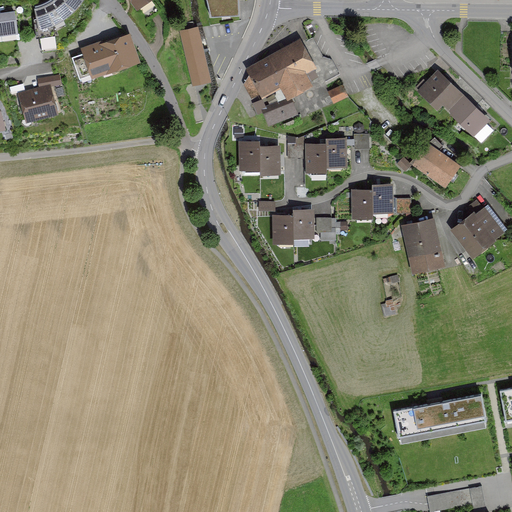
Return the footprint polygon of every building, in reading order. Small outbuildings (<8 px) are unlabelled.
[(35,8),(39,29),(60,22),(73,12),(83,0),(51,0),(50,2),(35,8)] [(150,0),(128,0),(136,10),(150,0)] [(207,0),(211,14),(238,12),(238,0),(207,0)] [(17,10),(0,12),(0,35),(21,33),(17,10)] [(211,81),(198,25),(179,29),(192,85),(211,81)] [(142,63),(132,33),(84,48),(94,78),(142,63)] [(318,68),(303,39),(248,66),(262,94),(282,85),(290,99),(313,87),(306,73),(318,68)] [(464,93),(438,68),(417,90),(437,109),(443,104),(449,109),(464,93)] [(60,74),(39,77),(40,87),(62,83),(60,74)] [(351,95),(345,83),(330,90),(336,102),(351,95)] [(59,114),(50,85),(22,93),(31,122),(59,114)] [(491,119),(464,93),(449,109),(451,111),(450,112),(474,136),(491,119)] [(264,111),(269,124),(298,113),(294,100),(264,111)] [(370,133),(362,134),(363,147),(371,147),(370,133)] [(347,137),(328,137),(328,142),(328,167),(347,166),(347,137)] [(463,164),(427,139),(412,161),(447,186),(463,164)] [(260,144),(260,140),(238,141),(238,171),(261,170),(260,144)] [(328,167),(328,142),(308,142),(309,171),(328,171),(328,167)] [(261,170),(261,175),(284,174),(283,144),(260,144),(261,170)] [(404,156),(399,161),(406,170),(412,165),(404,156)] [(395,211),(395,182),(374,182),(374,189),(374,211),(395,211)] [(374,211),(374,189),(353,189),(353,217),(375,218),(374,211)] [(404,212),(404,197),(396,197),(396,212),(404,212)] [(412,197),(404,197),(404,212),(412,212),(412,197)] [(259,201),(259,209),(275,209),(275,201),(259,201)] [(505,235),(485,207),(454,230),(473,257),(505,235)] [(314,208),(292,209),(292,213),(293,238),(315,237),(314,208)] [(293,238),(292,213),(273,214),(273,243),(293,243),(293,238)] [(444,267),(434,219),(402,226),(412,274),(444,267)] [(511,386),(499,389),(505,420),(511,418),(511,386)] [(481,394),(394,410),(400,443),(487,427),(481,394)]
